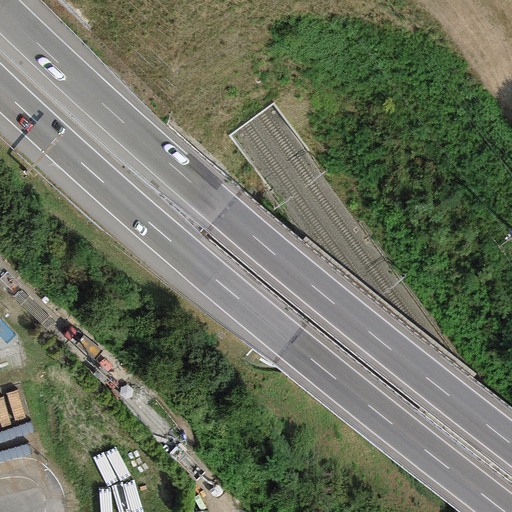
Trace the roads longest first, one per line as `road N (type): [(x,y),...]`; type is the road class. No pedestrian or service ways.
road 1 (motorway): [(511,446),(224,212),(0,7)]
road 2 (motorway): [(0,90),(289,342),(503,511)]
